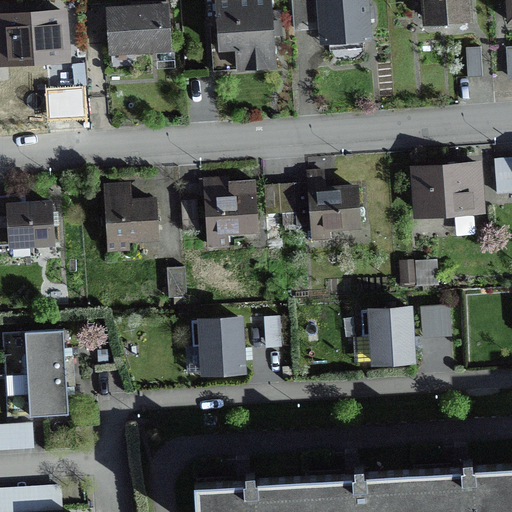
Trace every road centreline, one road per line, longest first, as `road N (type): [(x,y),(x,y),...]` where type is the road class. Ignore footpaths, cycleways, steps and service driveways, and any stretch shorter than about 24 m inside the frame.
road 1 (residential): [(511,114),(0,148)]
road 2 (residential): [(511,378),(123,403),(112,420),(113,458)]
